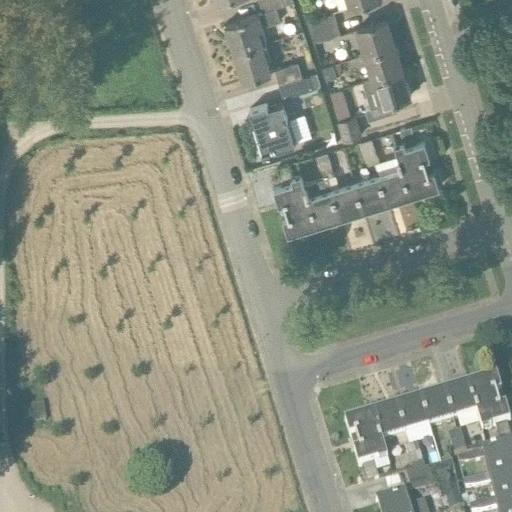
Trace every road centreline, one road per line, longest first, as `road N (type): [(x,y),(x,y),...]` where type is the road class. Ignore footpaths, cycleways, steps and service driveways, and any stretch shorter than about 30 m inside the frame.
road 1 (residential): [(277,299),(183,0)]
road 2 (unknown): [(0,212),(10,131),(216,104)]
road 3 (residential): [(511,226),(277,299)]
road 4 (residential): [(511,226),(438,0)]
road 5 (residential): [(301,383),(511,321)]
road 6 (residential): [(340,511),(301,383)]
